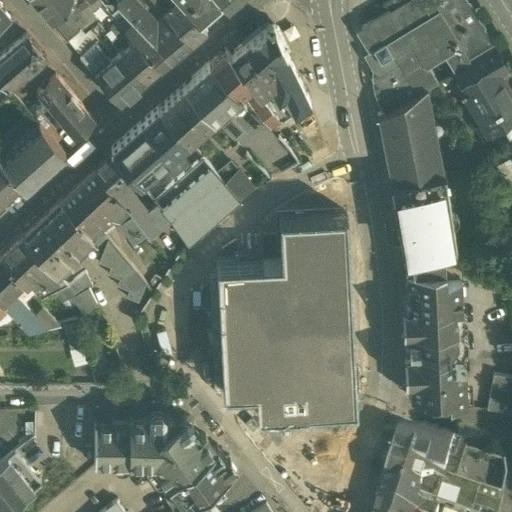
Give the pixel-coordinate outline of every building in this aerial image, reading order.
[(35,0),(51,19),(65,7),(68,0),(35,0)] [(75,20),(81,27),(93,19),(105,8),(98,0),(88,0),(81,7),(78,10),(81,15),(75,20)] [(192,39),(166,11),(156,19),(139,0),(117,0),(127,10),(149,34),(148,34),(170,58),(192,39)] [(187,6),(180,0),(171,0),(163,8),(166,11),(192,39),(206,26),(200,19),(187,6)] [(219,0),(195,0),(187,6),(200,19),(220,1),(219,0)] [(237,0),(219,0),(220,1),(228,9),(237,0)] [(431,0),(406,0),(360,28),(368,41),(366,43),(365,46),(368,51),(372,51),(375,49),(380,57),(371,64),(367,66),(374,75),(370,78),(377,87),(373,89),(379,99),(375,102),(382,113),(427,86),(437,80),(427,63),(444,53),(454,70),(468,61),(466,57),(431,1),(432,0),(431,0)] [(398,0),(386,0),(383,2),(389,10),(401,3),(398,0)] [(431,0),(432,0),(431,1),(466,57),(478,49),(491,41),(491,42),(493,40),(467,0),(431,0)] [(0,24),(11,15),(0,1),(0,24)] [(115,17),(105,8),(93,19),(105,32),(118,21),(116,19),(114,17),(115,17)] [(78,10),(75,11),(72,15),(75,20),(81,15),(78,10)] [(170,58),(148,34),(149,34),(127,10),(116,19),(118,21),(125,29),(134,38),(160,65),(170,58)] [(70,12),(56,24),(67,38),(81,27),(75,20),(72,15),(70,12)] [(118,21),(105,32),(112,41),(125,29),(118,21)] [(265,24),(242,44),(251,56),(262,73),(286,52),(274,27),(265,24)] [(81,27),(67,38),(72,44),(85,33),(81,27)] [(85,33),(72,44),(80,53),(95,40),(98,37),(90,29),(85,33)] [(125,29),(112,41),(119,49),(120,50),(134,38),(125,29)] [(46,55),(26,32),(0,54),(0,77),(8,87),(46,55)] [(160,65),(134,38),(120,50),(145,79),(160,65)] [(95,40),(80,53),(95,72),(110,58),(95,40)] [(251,56),(242,44),(230,54),(251,82),(251,83),(258,91),(259,92),(268,84),(262,73),(251,56)] [(468,61),(454,70),(459,78),(455,81),(461,91),(464,89),(464,90),(498,70),(499,71),(508,66),(495,45),(468,61)] [(230,54),(225,48),(211,60),(238,94),(251,83),(251,82),(230,54)] [(372,51),(368,51),(365,53),(371,64),(380,57),(375,49),(372,51)] [(145,79),(120,50),(110,58),(95,72),(120,100),(145,79)] [(286,52),(262,73),(268,84),(274,93),(274,92),(278,98),(284,94),(301,81),(286,52)] [(211,60),(184,84),(212,116),(238,94),(211,60)] [(498,70),(464,90),(467,94),(465,95),(487,131),(511,116),(511,92),(499,71),(498,70)] [(93,118),(55,73),(37,89),(74,134),(93,118)] [(301,81),(284,94),(287,99),(303,86),(301,81)] [(184,84),(158,105),(187,139),(212,116),(184,84)] [(303,86),(287,99),(293,111),(309,101),(303,86)] [(382,113),(378,116),(391,184),(398,182),(439,172),(429,125),(434,124),(427,86),(382,113)] [(259,92),(258,91),(248,100),(256,109),(265,101),(259,92)] [(293,111),(284,94),(278,98),(269,106),(280,120),(293,111)] [(269,106),(265,101),(256,109),(271,126),(280,120),(269,106)] [(158,105),(111,148),(133,172),(132,173),(139,181),(187,139),(158,105)] [(38,119),(0,154),(24,185),(26,186),(64,151),(38,119)] [(111,148),(93,165),(112,187),(123,178),(124,179),(132,173),(133,172),(111,148)] [(229,164),(216,149),(205,158),(238,195),(254,186),(233,160),(229,164)] [(0,154),(0,207),(24,185),(0,154)] [(511,154),(497,163),(508,180),(511,177),(511,154)] [(203,155),(166,188),(183,208),(172,218),(187,240),(238,196),(238,195),(205,158),(203,155)] [(93,165),(59,197),(77,217),(95,239),(96,238),(104,231),(100,225),(113,214),(119,217),(120,218),(131,208),(126,202),(112,187),(93,165)] [(439,172),(398,182),(401,198),(394,199),(397,217),(403,216),(406,232),(399,233),(402,251),(409,250),(411,264),(405,265),(405,266),(459,263),(457,251),(444,171),(439,172)] [(124,179),(123,178),(112,187),(126,202),(131,208),(145,228),(149,233),(161,225),(156,218),(155,218),(124,179)] [(398,182),(391,184),(394,199),(401,198),(398,182)] [(183,208),(166,188),(154,198),(165,210),(171,217),(172,218),(183,208)] [(59,197),(20,233),(42,258),(56,272),(80,256),(97,240),(96,238),(95,239),(77,217),(59,197)] [(145,228),(131,208),(120,218),(134,237),(145,228)] [(165,210),(156,218),(161,225),(171,217),(165,210)] [(250,260),(215,262),(223,390),(240,389),(259,388),(261,416),(354,411),(350,339),(346,274),(343,210),(281,214),(284,258),(250,260)] [(403,216),(397,217),(399,233),(406,232),(403,216)] [(20,233),(0,251),(0,257),(20,278),(42,258),(20,233)] [(108,237),(98,261),(110,266),(118,248),(108,237)] [(110,266),(107,273),(119,278),(127,259),(118,248),(110,266)] [(409,250),(402,251),(405,265),(411,264),(409,250)] [(20,278),(0,257),(0,298),(0,299),(12,288),(17,283),(21,279),(20,278)] [(42,258),(20,278),(21,279),(26,283),(39,297),(55,289),(68,283),(61,277),(56,272),(42,258)] [(119,278),(116,285),(128,289),(136,270),(130,263),(127,259),(119,278)] [(405,266),(407,307),(407,308),(413,308),(414,328),(407,328),(408,379),(425,379),(428,380),(429,379),(433,383),(437,382),(437,383),(450,383),(450,381),(465,380),(464,351),(463,351),(459,263),(405,266)] [(128,289),(126,296),(138,301),(145,282),(136,270),(128,289)] [(85,272),(68,283),(74,294),(88,286),(92,284),(85,272)] [(346,274),(350,339),(364,338),(360,273),(346,274)] [(26,283),(21,279),(17,283),(21,287),(26,283)] [(68,283),(55,289),(61,301),(74,294),(68,283)] [(88,286),(74,294),(85,314),(98,307),(88,286)] [(33,310),(12,288),(0,299),(4,302),(28,327),(46,323),(45,322),(33,310)] [(52,316),(40,303),(33,310),(45,322),(52,316)] [(413,308),(407,308),(407,307),(401,307),(404,379),(408,379),(407,328),(414,328),(413,308)] [(76,317),(62,320),(71,348),(84,344),(76,317)] [(84,344),(71,348),(76,364),(89,360),(84,344)] [(511,401),(511,376),(493,373),(487,409),(510,413),(511,401)] [(425,379),(408,379),(409,394),(423,394),(423,397),(435,396),(435,399),(448,399),(448,401),(466,401),(465,380),(450,381),(450,383),(437,383),(437,382),(433,383),(429,379),(428,380),(425,379)] [(174,420),(171,415),(145,415),(145,417),(128,417),(128,419),(130,459),(151,459),(166,480),(213,446),(204,433),(199,432),(194,436),(188,428),(192,425),(191,424),(192,419),(189,414),(184,414),(183,413),(174,420)] [(128,419),(111,418),(111,420),(111,462),(113,462),(113,460),(130,460),(130,459),(128,419)] [(111,420),(94,420),(94,462),(111,462),(111,420)] [(433,441),(399,430),(389,461),(424,471),(428,456),(433,441)] [(463,450),(433,441),(428,456),(434,458),(435,462),(457,468),(463,450)] [(157,485),(173,509),(233,468),(217,444),(213,446),(212,447),(166,480),(165,480),(157,485)] [(14,449),(0,461),(0,511),(2,511),(40,479),(14,449)] [(424,471),(389,461),(382,483),(417,494),(424,471)] [(500,495),(424,471),(417,494),(416,496),(436,503),(442,489),(459,494),(454,509),(460,511),(479,511),(480,511),(473,509),(476,499),(497,505),(498,503),(500,495)] [(432,511),(421,508),(420,510),(413,507),(416,496),(417,494),(382,483),(375,506),(395,511),(432,511)] [(124,511),(115,499),(99,511),(98,511),(124,511)] [(495,511),(497,505),(476,499),(473,509),(480,511),(482,511),(495,511)] [(215,511),(205,500),(190,511),(215,511)] [(249,511),(271,511),(266,502),(249,511)]
